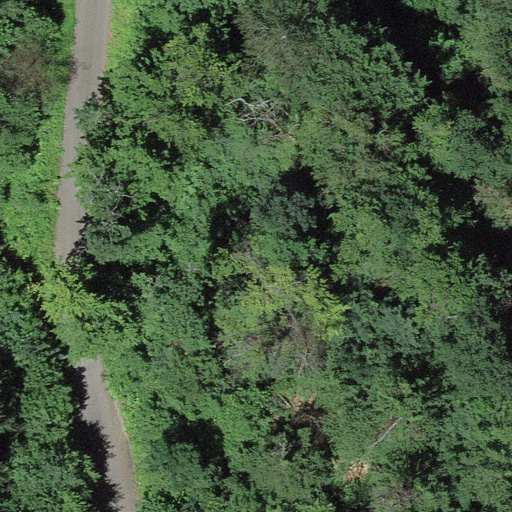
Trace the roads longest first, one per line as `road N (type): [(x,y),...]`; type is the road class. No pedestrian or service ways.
road 1 (track): [(114,511),(187,217),(224,101),(273,0)]
road 2 (unclassified): [(97,0),(80,234),(105,511)]
